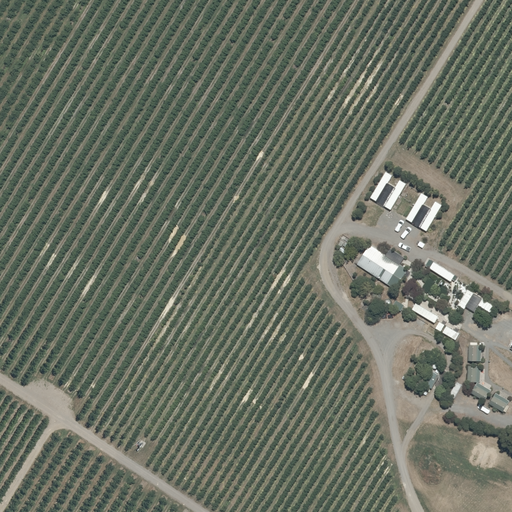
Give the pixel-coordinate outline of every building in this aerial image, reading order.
[(390,257),(370,244),(358,262),(396,288),(409,270),(400,264),(405,256),(395,249),(390,257)] [(440,315),(418,302),(414,309),(435,322),(440,315)] [(461,332),(440,320),(437,325),(458,337),(461,332)] [(482,344),(470,344),(469,359),(481,360),(482,344)] [(482,365),(469,365),(468,380),(481,381),(482,365)] [(478,381),(472,392),(484,400),(491,389),(478,381)] [(505,411),(507,411),(510,405),(509,404),(509,403),(495,395),(490,403),(505,411)]
